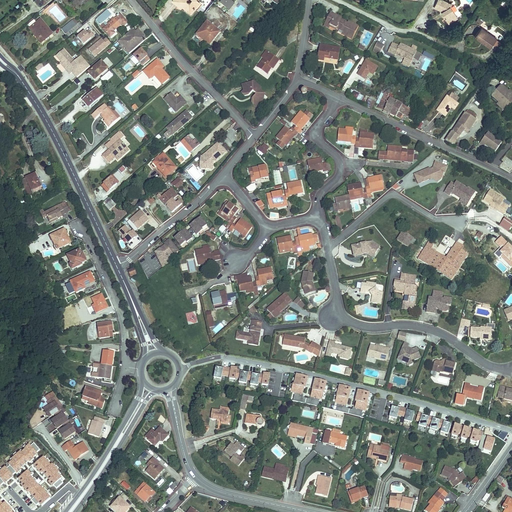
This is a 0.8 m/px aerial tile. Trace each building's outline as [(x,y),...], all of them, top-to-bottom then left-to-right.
[(172,1),(180,9),(182,6),(182,5),(180,3),(179,5),(173,0),(172,1)] [(172,0),(173,0),(179,5),(180,3),(182,5),(182,6),(185,9),(186,9),(190,12),(193,8),(195,10),(195,9),(195,8),(200,2),(196,0),(172,0)] [(450,7),(452,5),(442,0),(437,0),(434,7),(443,11),(446,16),(444,17),(448,23),(457,17),(450,7)] [(43,9),(45,11),(53,3),(52,2),(43,9)] [(96,20),(100,26),(105,22),(112,15),(107,10),(96,20)] [(100,26),(110,37),(115,33),(113,32),(121,24),(123,27),(128,23),(120,15),(119,16),(119,15),(117,17),(117,18),(115,19),(114,18),(111,20),(113,22),(108,25),(107,24),(105,22),(100,26)] [(324,26),(329,28),(329,26),(330,25),(336,28),(339,29),(338,32),(352,38),(358,26),(349,22),(347,25),(343,24),(344,22),(343,21),(340,19),(334,16),(333,18),(329,16),(324,26)] [(73,33),(73,34),(82,26),(79,22),(78,23),(74,19),(61,30),(68,37),(73,33)] [(36,34),(43,42),(52,34),(41,20),(40,21),(39,20),(36,23),(34,21),(29,26),(31,28),(30,29),(35,35),(36,34)] [(203,37),(211,43),(220,32),(207,22),(197,35),(202,39),(203,37)] [(475,37),(490,48),(492,45),(497,39),(481,28),(475,37)] [(133,29),(130,31),(132,33),(134,34),(139,40),(139,42),(141,44),(144,41),(141,38),(144,36),(138,29),(135,31),(133,29)] [(78,38),(84,45),(94,36),(89,30),(86,33),(85,31),(82,34),(78,38)] [(130,31),(120,40),(131,53),(141,44),(139,42),(139,40),(134,34),(132,33),(130,31)] [(35,35),(41,43),(43,42),(36,34),(35,35)] [(89,50),(95,57),(111,43),(106,38),(103,41),(102,39),(89,50)] [(501,42),(497,39),(492,45),(496,49),(501,42)] [(129,54),(131,53),(120,40),(118,41),(122,49),(129,54)] [(380,54),(384,46),(377,42),(373,51),(380,54)] [(395,55),(396,54),(405,58),(402,63),(409,67),(413,59),(416,52),(400,44),(399,47),(392,43),(388,52),(395,55)] [(338,60),(340,49),(320,46),(318,60),(324,61),(324,58),(324,57),(326,57),(326,58),(338,60)] [(143,66),(150,59),(141,49),(134,56),(143,66)] [(62,62),(67,68),(66,69),(70,74),(72,72),(79,67),(83,72),(90,66),(81,56),(75,62),(64,50),(56,56),(62,62)] [(257,68),(267,74),(270,70),(269,69),(270,67),(271,68),(273,69),(279,60),(266,51),(261,58),(263,59),(257,68)] [(436,56),(425,51),(423,56),(434,61),(436,56)] [(416,52),(413,59),(418,61),(421,54),(416,52)] [(107,56),(103,60),(109,67),(113,63),(107,56)] [(154,75),(162,84),(169,78),(162,69),(160,70),(159,68),(162,65),(157,60),(144,72),(150,79),(154,75)] [(373,65),(365,60),(357,74),(365,79),(369,73),(373,65)] [(102,61),(89,73),(92,77),(94,76),(96,79),(108,69),(102,61)] [(377,67),(373,65),(369,73),(373,75),(377,67)] [(72,72),(77,78),(83,72),(79,67),(72,72)] [(101,79),(104,83),(113,75),(110,72),(101,79)] [(157,89),(162,84),(154,76),(149,80),(157,89)] [(242,93),(245,96),(249,95),(253,91),(256,94),(255,96),(254,98),(252,98),(252,103),(258,108),(262,103),(261,101),(262,94),(260,93),(260,91),(261,88),(254,82),(250,83),(252,88),(244,90),(242,93)] [(242,85),(244,91),(244,90),(252,88),(250,83),(242,85)] [(508,107),(511,107),(511,106),(511,93),(502,85),(492,96),(501,104),(499,106),(504,111),(508,107)] [(83,100),(90,107),(103,95),(97,88),(83,100)] [(396,102),(391,100),(393,96),(390,95),(392,92),(388,91),(387,94),(386,93),(378,108),(390,114),(396,102)] [(365,98),(354,92),(351,97),(360,102),(360,103),(371,109),(375,102),(369,99),(367,102),(364,101),(365,98)] [(437,111),(445,116),(451,108),(454,110),(458,105),(456,103),(459,99),(456,97),(459,94),(456,92),(454,96),(452,94),(449,98),(447,97),(437,111)] [(164,99),(176,112),(186,103),(181,96),(177,100),(171,93),(164,99)] [(396,117),(396,116),(398,112),(402,114),(408,117),(412,110),(416,104),(411,102),(407,108),(396,102),(390,114),(396,117)] [(105,120),(110,126),(118,119),(108,108),(105,110),(102,106),(93,114),(96,118),(100,115),(105,120)] [(108,108),(118,119),(120,117),(114,111),(113,112),(109,107),(108,108)] [(165,134),(168,138),(172,135),(192,118),(186,110),(166,128),(168,131),(165,134)] [(468,110),(465,113),(474,119),(476,117),(476,115),(468,110)] [(304,114),(309,119),(313,115),(307,111),(304,114)] [(301,112),(291,123),(294,125),(296,127),(294,129),(298,133),(300,134),(302,131),(301,130),(309,119),(304,114),(301,112)] [(476,120),(474,119),(465,113),(458,123),(469,130),(476,120)] [(463,131),(467,133),(469,130),(458,123),(445,141),(453,145),(463,131)] [(285,145),(294,134),(296,136),(298,133),(294,129),(292,128),(290,131),(285,127),(276,138),(280,141),(285,145)] [(337,144),(351,146),(351,145),(355,145),(356,139),(356,137),(352,137),(353,131),(345,130),(339,129),(337,144)] [(359,147),(372,149),(372,146),(373,146),(374,135),(367,134),(367,131),(360,130),(359,139),(356,139),(355,145),(355,147),(359,147)] [(115,157),(118,160),(129,150),(120,140),(124,137),(120,133),(112,141),(115,145),(113,147),(103,155),(109,163),(115,157)] [(502,143),(487,133),(480,143),(484,146),(485,144),(486,143),(490,146),(490,147),(495,152),(502,143)] [(184,139),(193,150),(200,145),(195,140),(193,142),(188,136),(184,139)] [(181,142),(190,152),(193,150),(184,139),(181,142)] [(206,166),(206,169),(211,169),(213,167),(213,163),(215,161),(214,160),(215,159),(216,160),(226,152),(218,143),(201,158),(200,163),(203,163),(206,166)] [(257,150),(265,156),(268,152),(267,151),(262,147),(260,146),(257,150)] [(387,152),(379,151),(378,159),(387,160),(387,158),(401,159),(402,155),(407,155),(406,162),(413,163),(414,152),(402,150),(402,148),(388,146),(387,152)] [(159,167),(167,175),(176,167),(164,154),(160,157),(159,156),(155,160),(156,161),(153,163),(157,167),(159,166),(160,167),(159,167)] [(307,162),(310,173),(324,170),(324,172),(328,171),(326,164),(323,164),(321,159),(307,162)] [(425,170),(414,175),(418,184),(429,179),(431,178),(434,177),(440,179),(443,173),(444,174),(447,167),(435,162),(433,169),(429,170),(426,172),(425,170)] [(255,180),(269,177),(266,165),(249,169),(252,183),(255,182),(255,180)] [(157,167),(165,176),(167,175),(159,167),(160,167),(159,166),(157,167)] [(121,173),(125,178),(131,173),(126,168),(121,173)] [(33,194),(44,189),(42,186),(41,186),(39,182),(38,182),(38,181),(35,174),(26,178),(33,194)] [(113,175),(102,185),(108,192),(110,190),(119,182),(113,175)] [(366,190),(368,198),(372,197),(371,193),(370,190),(384,187),(381,176),(367,179),(367,180),(369,186),(365,187),(366,189),(366,190)] [(171,184),(177,190),(184,184),(178,178),(171,184)] [(29,196),(33,194),(26,179),(22,181),(29,196)] [(286,197),(286,199),(290,198),(289,196),(303,193),(301,181),(287,184),(288,190),(285,191),(286,197)] [(444,192),(450,196),(452,193),(461,199),(463,196),(464,197),(465,201),(468,203),(473,195),(467,192),(467,189),(466,188),(456,182),(454,185),(450,183),(444,192)] [(361,183),(347,186),(350,201),(364,198),(364,199),(365,199),(368,198),(366,190),(363,191),(362,189),(361,183)] [(246,189),(249,193),(257,191),(255,184),(251,185),(246,189)] [(177,196),(171,189),(159,199),(165,205),(167,204),(168,205),(167,206),(172,213),(182,204),(179,200),(176,203),(173,200),(175,199),(174,199),(177,196)] [(502,198),(490,190),(483,200),(491,205),(498,210),(497,210),(504,215),(509,207),(502,203),(500,201),(502,198)] [(271,206),(283,203),(284,206),(288,206),(286,199),(286,197),(284,197),(282,197),(282,195),(284,195),(283,191),(267,195),(269,206),(271,206)] [(337,210),(351,207),(350,201),(349,195),(335,198),(336,204),(333,205),(334,213),(338,212),(337,210)] [(466,206),(468,203),(465,201),(464,197),(463,196),(461,199),(459,201),(466,206)] [(103,203),(105,205),(112,200),(109,197),(103,203)] [(105,205),(109,210),(116,205),(112,200),(105,205)] [(145,209),(150,204),(146,200),(141,205),(145,209)] [(43,210),(40,212),(43,219),(47,217),(49,222),(57,218),(58,219),(62,217),(62,216),(70,211),(65,202),(44,213),(43,210)] [(234,216),(238,210),(227,202),(217,215),(229,223),(228,224),(231,227),(233,224),(237,218),(234,216)] [(130,220),(138,229),(149,220),(141,211),(130,220)] [(197,235),(199,234),(201,237),(205,234),(202,230),(207,226),(200,217),(190,226),(193,229),(194,228),(195,231),(194,231),(197,235)] [(234,229),(246,237),(252,227),(240,219),(236,226),(233,224),(231,227),(228,230),(232,232),(234,229)] [(127,223),(135,232),(138,229),(130,220),(127,223)] [(474,239),(476,241),(478,238),(479,239),(479,238),(482,234),(481,234),(484,230),(489,233),(492,230),(484,224),(474,239)] [(124,237),(129,243),(138,235),(135,232),(133,230),(130,232),(125,226),(119,231),(122,236),(124,236),(124,237)] [(64,229),(51,236),(58,250),(70,244),(65,236),(67,235),(64,229)] [(185,230),(174,238),(181,246),(186,242),(189,246),(193,243),(191,240),(192,239),(190,236),(189,237),(187,235),(188,234),(185,230)] [(210,238),(214,241),(216,238),(208,231),(206,234),(208,236),(210,238)] [(397,241),(407,247),(413,238),(403,232),(397,241)] [(312,234),(298,237),(298,238),(300,245),(296,245),(297,251),(298,253),(299,257),(302,256),(301,252),(310,251),(309,246),(315,245),(314,242),(318,241),(317,235),(313,236),(312,234)] [(291,236),(277,239),(280,254),(290,251),(291,253),(297,251),(296,245),(296,243),(292,244),(291,236)] [(155,253),(163,267),(176,257),(173,254),(178,250),(170,240),(165,244),(166,245),(163,247),(163,249),(161,250),(161,249),(160,249),(155,253)] [(414,257),(432,268),(440,255),(431,249),(434,245),(429,241),(421,254),(417,252),(414,257)] [(351,246),(353,256),(363,254),(363,252),(367,251),(367,253),(371,255),(373,252),(376,253),(379,249),(373,245),(374,243),(372,242),(351,246)] [(432,268),(451,280),(468,254),(462,250),(464,246),(457,242),(446,259),(440,255),(432,268)] [(195,251),(198,262),(211,259),(212,262),(221,260),(219,250),(213,252),(214,253),(211,254),(209,245),(202,247),(203,249),(195,251)] [(70,265),(72,270),(82,265),(81,263),(86,261),(82,253),(81,254),(79,255),(77,251),(67,256),(72,264),(70,265)] [(271,268),(257,271),(258,277),(255,278),(256,283),(256,284),(257,287),(261,286),(261,285),(260,282),(267,281),(274,279),(271,268)] [(96,284),(90,272),(71,282),(71,283),(67,285),(66,286),(70,294),(76,292),(85,288),(85,289),(96,284)] [(301,282),(305,293),(313,290),(311,283),(311,281),(312,282),(314,274),(304,272),(301,282)] [(403,301),(402,309),(414,309),(417,293),(416,293),(417,286),(415,286),(416,277),(407,275),(407,274),(401,273),(401,274),(400,279),(405,280),(404,282),(400,281),(394,281),(393,286),(396,286),(395,289),(395,291),(404,292),(404,294),(409,295),(408,302),(403,301)] [(253,283),(251,277),(237,280),(240,292),(247,290),(254,289),(254,292),(255,293),(258,292),(257,287),(256,284),(253,285),(253,283)] [(305,293),(305,294),(315,291),(312,282),(311,281),(311,283),(313,290),(305,293)] [(362,283),(360,292),(365,293),(365,292),(370,292),(373,296),(371,303),(376,304),(376,302),(378,301),(381,302),(382,292),(378,292),(376,288),(376,284),(366,282),(366,284),(362,283)] [(225,291),(211,294),(214,306),(220,304),(221,309),(232,306),(231,301),(230,298),(227,299),(226,295),(225,291)] [(428,297),(426,311),(435,313),(436,307),(437,306),(441,306),(440,308),(449,310),(450,306),(451,306),(451,305),(448,305),(449,300),(443,300),(441,300),(442,292),(433,291),(432,298),(428,297)] [(93,306),(96,313),(108,307),(102,294),(92,299),(95,305),(93,306)] [(274,317),(275,319),(280,314),(279,312),(281,311),(288,304),(287,303),(291,300),(285,294),(267,310),(271,314),(274,317)] [(443,300),(449,300),(448,305),(451,305),(452,298),(444,297),(443,300)] [(195,311),(186,313),(188,324),(198,322),(195,311)] [(461,319),(459,328),(464,329),(465,326),(469,327),(470,321),(461,319)] [(249,341),(248,344),(258,346),(262,322),(252,320),(250,334),(237,332),(236,339),(249,341)] [(112,322),(97,324),(99,333),(100,339),(110,337),(109,331),(113,331),(112,322)] [(480,337),(491,338),(492,328),(481,327),(481,328),(471,328),(470,338),(480,338),(480,337)] [(397,339),(405,341),(406,334),(399,332),(397,339)] [(283,345),(299,348),(300,344),(304,345),(305,338),(295,336),(295,337),(293,337),(294,336),(284,335),(283,345)] [(338,357),(349,359),(352,349),(334,344),(334,342),(330,341),(327,351),(331,353),(339,354),(338,357)] [(304,349),(307,351),(310,345),(305,342),(304,345),(300,344),(299,348),(304,349)] [(312,353),(316,355),(318,353),(314,350),(317,345),(312,342),(307,351),(311,354),(312,353)] [(404,343),(399,355),(404,357),(402,361),(406,363),(408,366),(413,364),(412,361),(420,358),(416,348),(410,351),(407,349),(409,344),(404,343)] [(316,355),(319,357),(322,347),(317,345),(314,350),(318,353),(316,355)] [(367,356),(387,361),(390,349),(385,347),(385,349),(375,346),(370,345),(367,356)] [(102,365),(112,366),(114,352),(104,351),(102,363),(102,365)] [(434,362),(432,369),(453,375),(455,364),(446,361),(445,363),(437,361),(434,362)] [(94,364),(92,377),(110,380),(112,366),(102,365),(94,364)] [(226,376),(227,368),(223,368),(216,367),(214,378),(221,379),(222,376),(226,376)] [(235,378),(237,370),(237,368),(231,367),(231,369),(227,368),(226,376),(230,377),(229,379),(235,380),(235,378)] [(247,380),(248,373),(241,372),(241,371),(237,370),(235,378),(239,379),(239,382),(246,384),(247,380)] [(270,394),(285,397),(289,374),(275,371),(270,394)] [(258,382),(260,375),(259,375),(252,374),(253,373),(248,372),(248,373),(247,380),(251,381),(250,384),(258,386),(258,382)] [(268,386),(270,374),(264,373),(264,375),(260,374),(259,375),(260,375),(258,382),(262,383),(262,385),(268,386)] [(305,388),(308,377),(297,374),(296,379),(293,378),(292,381),(295,381),(294,385),(304,388),(305,388)] [(327,389),(328,387),(325,386),(326,382),(315,379),(312,390),(324,393),(325,389),(327,389)] [(462,396),(481,401),(483,389),(479,388),(470,386),(470,385),(465,383),(462,396)] [(302,394),(304,388),(294,385),(293,385),(292,389),(290,389),(289,391),(291,391),(291,392),(292,392),(293,392),(302,395),(302,394)] [(348,399),(351,388),(340,386),(338,390),(336,389),(335,392),(338,392),(337,396),(348,399)] [(504,399),(511,401),(511,391),(511,390),(511,389),(507,389),(507,387),(500,386),(498,394),(505,395),(504,399)] [(86,388),(83,397),(90,400),(89,402),(89,404),(102,409),(105,400),(101,399),(100,399),(100,397),(101,393),(86,388)] [(323,397),(324,393),(312,390),(311,397),(322,399),(325,399),(325,398),(323,397)] [(370,400),(371,398),(368,397),(369,393),(358,390),(355,401),(357,401),(367,404),(368,400),(370,400)] [(305,404),(306,398),(303,397),(303,395),(302,394),(302,395),(293,392),(292,392),(292,394),(294,395),(293,401),(305,404)] [(254,397),(243,394),(239,409),(245,411),(247,401),(253,403),(254,397)] [(346,406),(348,399),(337,396),(336,400),(333,400),(333,401),(335,402),(335,403),(346,406)] [(64,408),(56,397),(49,402),(51,405),(44,410),(49,417),(55,414),(56,413),(64,408)] [(317,406),(319,401),(321,402),(322,399),(311,397),(310,399),(306,398),(305,404),(317,406)] [(355,408),(365,411),(366,411),(366,410),(368,411),(368,409),(367,408),(368,404),(367,404),(357,401),(355,408)] [(348,414),(349,409),(346,408),(346,406),(335,403),(335,405),(337,406),(335,411),(348,414)] [(212,409),(211,419),(219,420),(219,419),(221,419),(221,420),(227,421),(228,416),(229,409),(220,407),(220,410),(212,409)] [(365,411),(355,408),(353,407),(352,410),(349,409),(348,414),(361,417),(362,412),(364,413),(365,411)] [(401,416),(403,409),(399,408),(392,407),(389,417),(396,419),(397,415),(401,416)] [(57,417),(52,421),(57,428),(63,424),(64,424),(68,421),(63,414),(66,411),(64,408),(56,413),(59,416),(57,417)] [(412,423),(414,412),(407,411),(407,410),(403,409),(401,416),(405,417),(404,421),(412,423)] [(427,424),(429,417),(422,415),(422,414),(418,413),(416,421),(420,422),(419,425),(426,428),(427,424)] [(247,414),(246,423),(257,426),(258,426),(258,427),(261,428),(262,427),(263,427),(264,426),(264,425),(264,423),(264,422),(264,421),(263,420),(262,420),(260,419),(261,417),(247,414)] [(438,427),(440,421),(433,418),(433,417),(429,416),(429,417),(427,424),(431,425),(430,429),(437,431),(438,427)] [(88,434),(99,437),(103,424),(104,424),(105,420),(95,417),(94,421),(93,420),(88,434)] [(65,428),(59,432),(65,439),(76,432),(71,425),(74,423),(71,419),(64,424),(66,427),(65,428)] [(448,434),(451,424),(444,422),(444,421),(440,420),(440,421),(438,427),(442,428),(441,432),(448,434)] [(289,430),(288,433),(296,435),(306,438),(304,443),(310,444),(315,445),(317,436),(312,435),(314,429),(290,423),(290,425),(287,427),(289,430)] [(462,435),(464,427),(455,424),(452,435),(457,437),(458,434),(462,435)] [(471,438),(474,430),(464,427),(462,435),(461,438),(467,440),(467,437),(471,438)] [(145,437),(155,446),(159,441),(159,440),(160,439),(161,440),(162,441),(168,435),(160,428),(156,433),(152,430),(145,437)] [(480,441),(483,433),(474,430),(471,438),(470,441),(476,443),(477,440),(480,441)] [(326,431),(323,443),(327,444),(329,442),(336,444),(337,444),(337,447),(344,448),(345,446),(347,437),(340,435),(326,431)] [(503,441),(509,434),(501,431),(497,437),(503,441)] [(231,460),(239,466),(244,459),(241,456),(240,458),(235,454),(239,449),(242,452),(244,449),(236,442),(234,445),(231,443),(225,451),(233,457),(231,460)] [(68,443),(62,447),(65,451),(68,450),(75,460),(88,451),(83,443),(75,448),(73,445),(71,447),(68,443)] [(378,460),(386,462),(390,448),(388,447),(381,446),(381,448),(371,445),(369,453),(373,454),(372,457),(376,458),(377,456),(378,457),(378,460)] [(412,469),(421,471),(423,462),(415,460),(406,458),(407,456),(402,455),(400,462),(405,464),(404,467),(412,469)] [(146,472),(155,479),(164,469),(158,463),(159,463),(153,458),(149,463),(152,467),(151,468),(150,467),(150,468),(146,472)] [(273,477),(286,480),(289,471),(284,470),(284,467),(285,466),(276,464),(274,470),(264,467),(262,476),(272,479),(273,477)] [(445,466),(441,475),(449,478),(451,481),(455,487),(466,479),(462,473),(458,475),(455,471),(445,466)] [(504,479),(499,475),(495,481),(500,485),(504,479)] [(316,494),(327,497),(331,479),(319,476),(318,480),(319,480),(316,494)] [(121,484),(127,490),(130,487),(124,481),(121,484)] [(170,487),(172,490),(178,485),(175,482),(170,487)] [(144,483),(135,493),(145,502),(146,501),(150,496),(151,497),(155,493),(144,483)] [(364,486),(349,492),(353,502),(361,499),(368,496),(364,486)] [(347,492),(352,504),(361,500),(361,499),(353,502),(349,492),(347,492)] [(430,505),(425,511),(427,511),(438,511),(439,511),(438,510),(438,508),(439,509),(444,503),(442,501),(445,498),(438,492),(435,495),(437,497),(430,505)] [(487,493),(482,500),(487,503),(492,497),(487,493)] [(390,497),(389,504),(395,506),(398,506),(400,506),(400,508),(411,511),(413,500),(402,498),(402,496),(397,495),(396,498),(390,497)] [(428,503),(430,505),(437,497),(435,495),(428,503)] [(111,507),(116,511),(125,511),(130,507),(119,498),(111,507)] [(511,511),(511,500),(507,498),(502,508),(505,509),(503,511),(511,511)]
